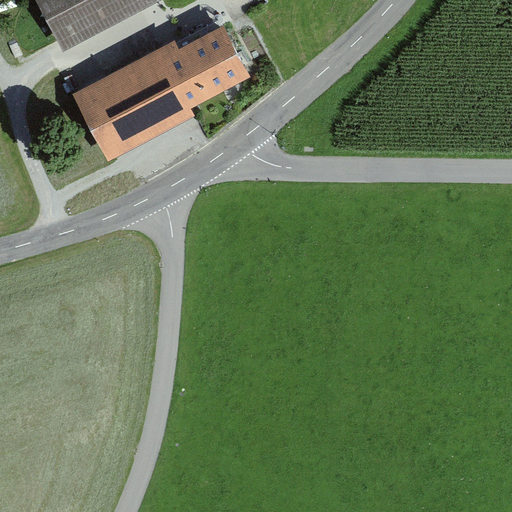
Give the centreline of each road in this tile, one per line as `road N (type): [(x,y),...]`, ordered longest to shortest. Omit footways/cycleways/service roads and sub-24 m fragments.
road 1 (unknown): [(56,237),(3,98),(202,7)]
road 2 (unclassified): [(161,195),(174,248),(164,372),(143,469),(123,511)]
road 3 (unclassified): [(241,140),(268,165),(292,169),(511,174)]
road 4 (unclassified): [(396,0),(241,140)]
road 5 (tertiary): [(161,195),(93,226),(0,252)]
